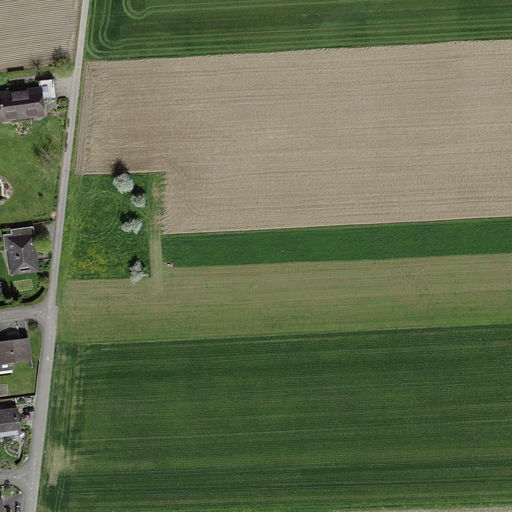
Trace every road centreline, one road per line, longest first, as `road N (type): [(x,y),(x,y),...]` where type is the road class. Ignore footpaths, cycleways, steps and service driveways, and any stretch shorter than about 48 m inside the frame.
road 1 (residential): [(51,306),(86,0)]
road 2 (residential): [(34,474),(51,306)]
